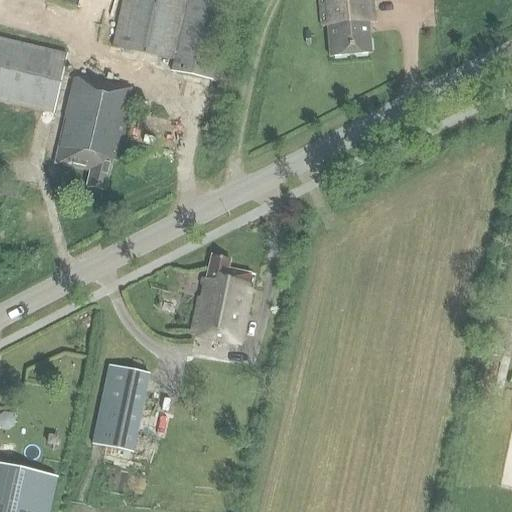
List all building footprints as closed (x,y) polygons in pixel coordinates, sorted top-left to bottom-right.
[(123,0),(113,48),(175,61),(172,73),(211,81),(211,82),(225,85),(230,63),(217,60),(229,0),(123,0)] [(330,58),(371,54),(368,24),(374,23),(371,0),(319,0),(322,28),(327,28),(330,58)] [(67,56),(0,40),(0,102),(54,115),(67,56)] [(74,80),(55,165),(89,173),(86,187),(106,192),(112,161),(118,162),(134,93),(74,80)] [(228,270),(230,261),(211,257),(206,281),(202,280),(190,336),(239,346),(254,276),(228,270)] [(107,364),(93,443),(135,451),(149,371),(107,364)] [(0,498),(27,503),(38,505),(44,471),(0,464),(0,498)]
